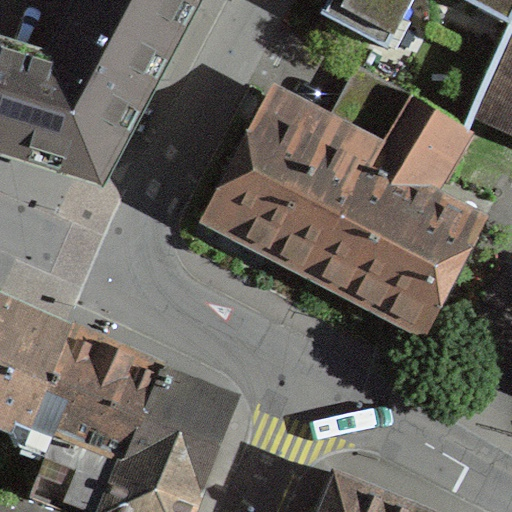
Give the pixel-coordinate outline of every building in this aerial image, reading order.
[(26,163),(103,184),(197,0),(82,0),(84,1),(68,30),(60,53),(26,163)] [(480,0),(509,0),(511,1),(511,0),(328,0),(321,13),(387,48),(389,44),(378,38),(391,13),(402,19),(412,0),(466,0),(477,6),(478,5),(480,0)] [(511,25),(475,108),(511,124),(511,25)] [(0,34),(0,154),(26,163),(60,53),(0,34)] [(377,142),(379,143),(384,146),(412,97),(413,96),(362,68),(338,114),(379,139),(377,142)] [(371,160),(313,270),(419,325),(437,291),(445,294),(451,283),(474,238),(411,205),(409,185),(416,175),(435,178),(464,129),(412,97),(384,146),(379,143),(371,160)] [(261,243),(313,270),(371,160),(271,108),(241,165),(213,217),(261,243)] [(31,424),(71,327),(7,299),(0,295),(0,401),(10,406),(5,418),(10,421),(13,422),(14,420),(30,426),(31,424)] [(76,328),(72,325),(71,327),(31,424),(56,433),(55,436),(127,463),(165,369),(166,368),(162,366),(161,367),(148,362),(149,360),(144,358),(143,360),(110,345),(76,329),(76,328)] [(233,408),(227,394),(188,379),(165,369),(127,463),(55,436),(34,487),(101,511),(190,511),(232,408),(233,408)] [(318,511),(431,511),(335,472),(318,511)]
